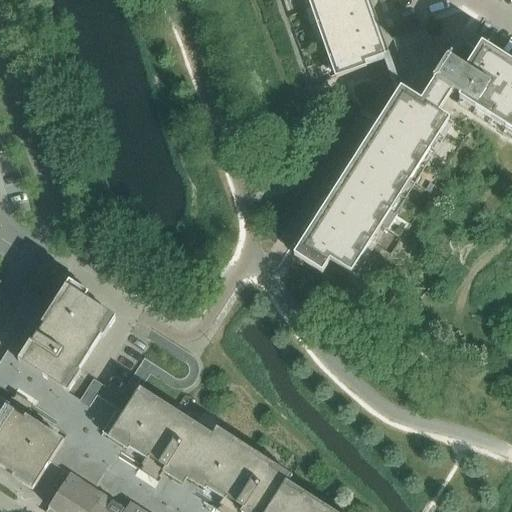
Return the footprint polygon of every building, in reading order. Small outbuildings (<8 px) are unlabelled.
[(365,64),(384,57),(364,0),(308,0),(336,79),(367,68),(365,64)] [(398,25),(421,16),(417,6),(394,15),(398,25)] [(404,25),(407,34),(421,29),(418,20),(404,25)] [(407,34),(404,25),(390,29),(393,39),(407,34)] [(511,71),(485,54),(484,54),(483,54),(468,45),(455,65),(448,60),(434,82),(460,99),(460,101),(511,134),(511,71)] [(351,275),(439,137),(450,121),(422,103),(420,107),(403,97),(305,250),(303,248),(300,253),(303,255),(325,270),(330,261),(351,275)] [(354,121),(358,115),(362,109),(354,103),(346,116),(354,121)] [(346,116),(342,122),(338,128),(346,134),(354,121),(346,116)] [(338,128),(334,135),(330,141),(338,146),(346,134),(338,128)] [(330,159),(334,152),(338,146),(330,141),(322,154),(330,159)] [(319,159),(315,165),(311,170),(319,176),(327,164),(319,159)] [(312,187),(316,182),(319,176),(311,170),(304,182),(312,187)] [(299,189),(295,195),(291,202),(299,207),(308,194),(299,189)] [(292,219),(296,213),(299,207),(291,202),(283,214),(292,219)] [(283,214),(279,220),(275,227),(284,232),(292,219),(283,214)] [(275,227),(271,233),(267,239),(275,244),(284,232),(275,227)] [(24,341),(31,345),(19,363),(31,371),(20,388),(53,410),(112,317),(67,289),(44,325),(37,321),(24,341)] [(212,439),(211,438),(176,415),(160,406),(140,392),(139,392),(131,404),(95,381),(80,404),(152,451),(142,466),(162,479),(172,464),(190,475),(212,439)] [(0,464),(36,487),(63,445),(27,421),(33,413),(12,400),(7,408),(0,403),(0,464)] [(291,480),(253,456),(216,431),(211,438),(212,439),(190,475),(225,498),(220,506),(228,511),(244,511),(245,511),(247,511),(269,511),(286,486),(287,486),(291,480)] [(54,511),(74,511),(77,507),(90,488),(70,476),(58,495),(50,509),(54,511)] [(326,511),(323,509),(287,486),(286,486),(269,511),(326,511)] [(99,511),(107,501),(108,500),(90,488),(77,507),(74,511),(99,511)] [(125,511),(126,511),(108,500),(107,501),(99,511),(125,511)]
